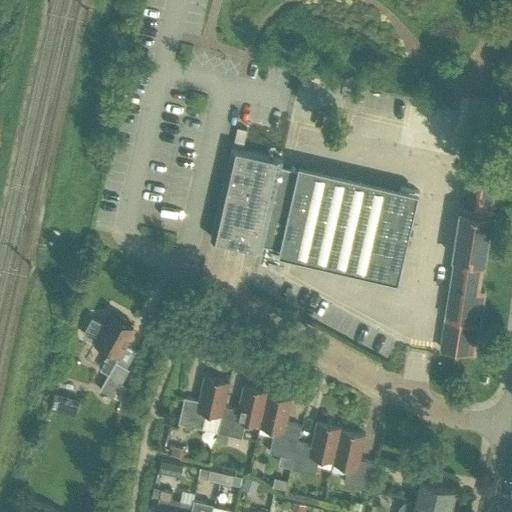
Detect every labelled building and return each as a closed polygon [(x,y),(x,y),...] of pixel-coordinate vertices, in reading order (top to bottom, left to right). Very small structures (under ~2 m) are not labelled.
[(442,348),(476,353),(485,291),(479,290),(483,261),(485,261),(492,215),(491,215),(502,141),(475,136),(463,211),(461,211),(454,257),(456,257),(442,348)] [(264,243),(282,165),(283,159),(232,148),(212,237),(263,249),(264,243)] [(400,193),(282,165),(264,243),(382,270),(400,193)] [(101,388),(114,396),(130,368),(117,361),(129,340),(127,339),(135,325),(114,312),(107,325),(93,317),(84,334),(113,350),(102,368),(109,373),(101,388)] [(184,396),(178,422),(203,428),(218,431),(221,415),(224,405),(229,380),(206,375),(200,399),(184,396)] [(221,415),(218,431),(220,432),(218,440),(229,442),(231,434),(243,437),(247,421),(260,424),(268,389),(245,384),(239,408),(224,405),(221,415)] [(260,424),(260,426),(275,429),(270,450),(294,456),(297,440),(301,424),(287,421),(293,397),(270,391),(270,390),(268,389),(260,424)] [(294,456),(291,466),(316,472),(320,456),(333,459),(341,425),(318,420),(313,444),(297,440),(294,456)] [(333,459),(333,461),(349,465),(345,482),(369,487),(375,461),(360,458),(366,433),(343,428),(343,426),(341,425),(333,459)] [(173,454),(184,457),(186,449),(175,446),(173,454)] [(173,461),(162,459),(159,471),(170,473),(173,461)] [(379,464),(377,472),(384,473),(386,466),(379,464)] [(417,502),(452,510),(457,487),(433,482),(435,470),(410,464),(407,477),(421,480),(417,502)] [(208,478),(220,480),(222,471),(210,469),(208,478)] [(222,471),(220,480),(231,483),(233,474),(222,471)] [(242,486),(254,490),(258,480),(246,476),(242,486)] [(276,478),(274,486),(284,488),(286,480),(276,478)] [(154,487),(151,496),(158,498),(170,500),(172,491),(154,487)] [(170,500),(167,511),(190,511),(192,505),(170,500)] [(192,505),(190,511),(212,511),(214,507),(214,505),(193,500),(192,505)] [(451,511),(452,510),(417,502),(410,500),(404,502),(401,506),(399,511),(451,511)] [(302,511),(304,511),(306,505),(293,501),(291,509),(302,511)] [(356,502),(354,510),(360,511),(362,511),(364,504),(356,502)]
